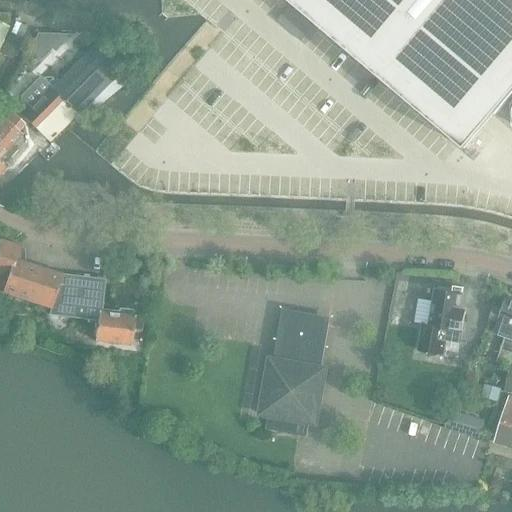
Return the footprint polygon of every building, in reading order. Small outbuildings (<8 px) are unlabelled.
[(511,0),(290,0),(466,149),(511,94),(511,0)] [(0,49),(9,28),(0,24),(0,49)] [(40,77),(19,97),(32,110),(23,120),(49,145),(70,123),(120,73),(118,71),(128,61),(110,43),(100,53),(93,47),(53,89),(40,77)] [(0,124),(0,160),(10,148),(16,147),(20,142),(20,137),(17,134),(23,127),(12,118),(7,124),(3,121),(0,124)] [(142,334),(144,319),(101,314),(105,283),(63,278),(16,263),(20,249),(0,242),(0,279),(6,282),(3,293),(2,295),(50,311),(51,310),(67,312),(66,319),(97,322),(95,343),(132,348),(134,333),(142,334)] [(423,324),(418,351),(421,352),(430,357),(440,355),(443,355),(446,340),(461,342),(465,314),(460,313),(463,296),(452,294),(453,291),(441,290),(440,292),(437,292),(436,292),(430,326),(423,324)] [(497,364),(510,367),(511,364),(510,364),(511,357),(511,304),(506,302),(502,313),(493,310),(489,322),(498,325),(494,336),(505,340),(497,364)] [(306,438),(308,425),(316,426),(326,371),(321,370),(329,327),(316,325),(315,333),(294,329),(295,321),(282,319),(275,362),(271,361),(261,417),(267,418),(265,431),(306,438)] [(511,364),(510,367),(507,381),(503,394),(511,396),(511,364)] [(485,384),(481,397),(497,402),(501,389),(485,384)] [(511,451),(511,401),(509,400),(494,446),(511,451)] [(449,411),(444,429),(479,439),(485,421),(449,411)]
